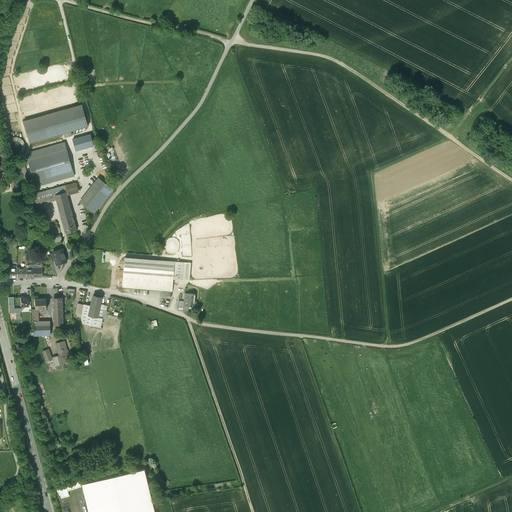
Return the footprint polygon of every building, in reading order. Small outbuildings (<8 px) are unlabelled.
[(82,104),(23,121),(29,142),(88,126),(82,104)] [(90,134),(73,139),(76,150),(93,145),(90,134)] [(67,149),(27,160),(34,187),(74,176),(72,170),(67,149)] [(98,177),(80,201),(94,212),(113,188),(98,177)] [(76,182),(65,185),(66,192),(67,195),(79,192),(76,182)] [(56,197),(55,195),(66,192),(65,185),(35,193),(38,202),(56,197)] [(66,192),(55,195),(56,197),(58,206),(69,203),(67,195),(66,192)] [(69,203),(58,206),(63,223),(74,220),(69,203)] [(74,220),(63,223),(65,232),(77,229),(74,220)] [(46,230),(49,243),(62,240),(61,234),(54,236),(52,229),(46,230)] [(62,248),(52,251),(53,255),(51,255),(52,260),(55,259),(56,264),(58,264),(59,264),(63,263),(64,262),(66,261),(62,248)] [(184,262),(125,257),(122,287),(172,291),(173,279),(182,279),(184,262)] [(184,262),(182,279),(190,280),(191,262),(184,262)] [(17,267),(8,267),(8,277),(17,277),(17,267)] [(26,267),(17,267),(17,277),(26,277),(26,268),(26,267)] [(26,277),(42,277),(42,267),(26,268),(26,277)] [(195,294),(185,293),(186,294),(186,301),(184,301),(184,305),(191,306),(191,305),(196,306),(196,302),(195,301),(195,294)] [(102,297),(93,295),(90,305),(88,315),(98,317),(101,304),(102,297)] [(28,296),(20,296),(21,306),(28,306),(28,296)] [(13,297),(8,297),(9,313),(15,312),(16,319),(20,318),(20,308),(14,308),(13,297)] [(46,298),(34,299),(35,309),(38,309),(47,308),(46,298)] [(62,298),(53,298),(54,324),(63,324),(62,298)] [(88,315),(90,305),(84,304),(83,304),(81,315),(80,323),(101,327),(103,318),(98,317),(88,315)] [(108,305),(101,304),(98,317),(103,318),(106,319),(108,312),(107,311),(106,310),(108,305)] [(38,321),(33,321),(34,336),(50,335),(50,321),(38,321)] [(56,343),(58,352),(59,355),(62,354),(65,364),(65,363),(66,361),(65,359),(67,358),(66,355),(69,354),(68,349),(67,350),(65,341),(56,343)] [(49,349),(42,351),(46,362),(52,360),(49,349)] [(59,355),(53,357),(55,366),(65,364),(62,354),(59,355)] [(43,384),(36,386),(38,394),(45,392),(43,384)] [(155,511),(144,467),(82,482),(88,511),(155,511)]
